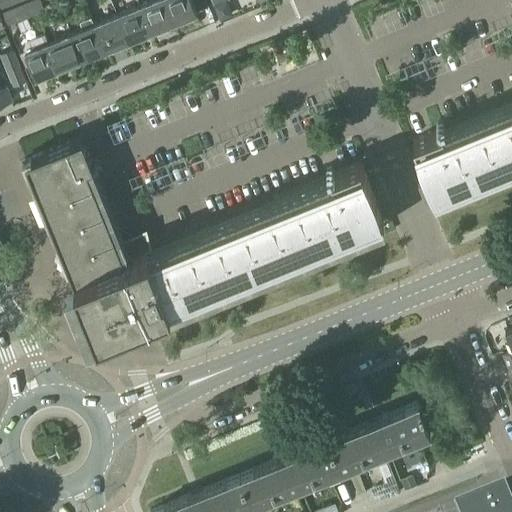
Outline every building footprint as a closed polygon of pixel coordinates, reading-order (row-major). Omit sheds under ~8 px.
[(0,0),(0,6),(1,8),(21,0),(0,0)] [(35,14),(45,10),(40,0),(31,0),(30,1),(35,14)] [(149,32),(172,22),(162,0),(153,0),(139,6),(149,32)] [(162,0),(172,22),(195,13),(190,0),(162,0)] [(7,25),(35,14),(30,1),(2,12),(7,25)] [(126,41),(149,32),(139,6),(116,15),(126,41)] [(103,50),(126,41),(116,15),(93,24),(103,50)] [(80,59),(103,50),(93,24),(70,33),(80,59)] [(57,68),(80,59),(70,33),(47,43),(57,68)] [(47,43),(44,35),(26,42),(23,49),(24,52),(23,52),(34,78),(57,68),(47,43)] [(4,63),(16,58),(12,49),(0,54),(4,63)] [(13,86),(25,81),(16,58),(4,63),(13,86)] [(0,104),(12,100),(6,85),(0,87),(0,104)] [(511,106),(444,134),(442,128),(412,140),(435,196),(511,165),(511,106)] [(133,241),(125,244),(81,136),(24,159),(90,321),(101,348),(152,327),(146,314),(383,218),(360,162),(330,174),(333,180),(149,255),(142,237),(133,241)] [(511,330),(504,333),(511,351),(503,355),(510,371),(504,373),(511,392),(511,330)] [(359,425),(328,438),(339,466),(350,462),(382,449),(387,447),(418,434),(429,430),(418,404),(417,402),(388,413),(359,425)] [(269,461),(239,474),(250,502),(261,498),(294,485),(298,483),(330,470),(339,466),(328,438),(300,449),(269,461)] [(179,498),(150,510),(150,511),(226,511),(241,506),(250,502),(239,474),(210,485),(179,498)] [(510,511),(503,494),(458,511),(510,511)]
